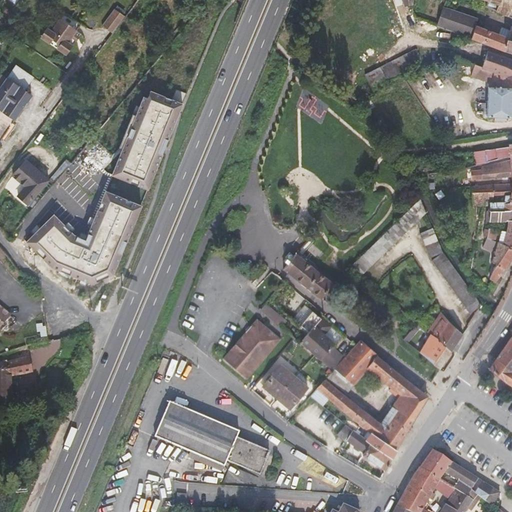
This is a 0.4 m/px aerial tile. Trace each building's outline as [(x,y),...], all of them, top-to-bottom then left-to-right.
[(510,16),(511,10),(511,2),(503,0),(501,0),(499,5),(498,5),(496,11),(510,16)] [(82,17),(66,5),(52,23),(48,20),(41,29),(50,36),(54,31),(61,36),(57,41),(66,48),(73,39),(68,35),(82,17)] [(511,25),(511,26),(510,30),(507,37),(498,34),(476,25),(478,19),(444,7),(437,26),(471,38),(505,51),(511,53),(511,25)] [(112,33),(125,16),(115,9),(102,26),(112,33)] [(507,37),(510,30),(501,26),(498,34),(507,37)] [(410,70),(424,65),(416,49),(365,74),(373,90),(397,76),(410,70)] [(511,59),(487,51),(482,67),(511,78),(511,59)] [(511,117),(511,78),(482,67),(475,64),(471,76),(488,82),(487,116),(511,117)] [(0,142),(32,95),(24,90),(33,77),(16,65),(8,78),(0,73),(0,142)] [(174,130),(184,103),(188,93),(176,88),(172,97),(153,89),(150,97),(145,95),(137,116),(134,125),(130,124),(124,139),(127,140),(124,149),(114,174),(150,188),(174,130)] [(376,106),(366,93),(355,100),(369,111),(376,106)] [(511,156),(511,143),(509,144),(509,146),(474,151),(476,165),(510,157),(511,156)] [(511,183),(511,156),(510,157),(510,160),(493,163),(494,167),(471,170),(472,180),(511,176),(511,183)] [(50,181),(54,184),(71,163),(67,160),(49,181),(50,181)] [(27,187),(18,197),(29,205),(50,181),(49,181),(26,161),(13,175),(27,187)] [(492,195),(491,183),(472,185),(473,205),(482,206),(483,198),(492,198),(492,195)] [(511,209),(511,183),(491,183),(492,195),(505,195),(505,201),(491,201),(489,211),(511,209)] [(288,189),(288,188),(287,186),(285,185),(284,185),(282,186),(280,187),(279,188),(279,190),(279,191),(280,192),(281,193),(282,194),(284,194),(285,194),(287,193),(288,192),(288,190),(288,189)] [(74,234),(54,214),(27,242),(53,267),(93,283),(114,273),(143,205),(107,190),(87,239),(74,234)] [(362,274),(426,212),(420,198),(352,264),(361,273),(362,274)] [(511,220),(511,209),(489,211),(487,221),(508,221),(511,220)] [(511,247),(511,220),(508,221),(506,231),(485,228),(483,237),(498,242),(511,247)] [(443,252),(432,227),(420,232),(429,257),(443,252)] [(496,282),(511,257),(511,247),(498,242),(492,261),(496,264),(488,278),(496,282)] [(466,285),(443,252),(431,260),(470,314),(482,305),(466,285)] [(333,283),(317,270),(300,257),(296,253),(283,268),(290,274),(321,299),(333,283)] [(335,280),(319,268),(317,270),(333,283),(335,280)] [(0,327),(11,315),(0,305),(0,327)] [(264,305),(260,309),(265,313),(269,309),(264,305)] [(276,315),(269,309),(265,313),(273,319),(276,315)] [(463,334),(441,312),(427,332),(430,335),(452,351),(463,334)] [(332,347),(335,344),(323,334),(330,327),(331,326),(320,317),(300,342),(332,370),(339,363),(344,357),(332,347)] [(248,379),(281,339),(257,319),(223,358),(248,379)] [(421,328),(417,325),(404,339),(408,343),(421,328)] [(330,327),(323,334),(335,344),(341,337),(330,327)] [(452,351),(430,335),(420,352),(428,358),(427,359),(440,369),(452,351)] [(407,431),(428,396),(376,355),(378,354),(361,339),(356,345),(344,357),(339,363),(332,370),(326,377),(347,394),(368,370),(392,389),(391,391),(399,397),(381,423),(325,379),(316,389),(329,399),(371,433),(396,450),(407,431)] [(511,342),(509,340),(496,359),(511,372),(511,371),(511,342)] [(30,357),(8,361),(9,366),(0,368),(0,404),(13,404),(12,376),(34,372),(30,357)] [(511,371),(511,372),(496,359),(489,369),(504,382),(511,386),(511,371)] [(290,409),(308,387),(280,364),(263,386),(290,409)] [(329,399),(316,389),(310,396),(323,406),(329,399)] [(270,451),(236,437),(239,431),(169,401),(155,436),(166,441),(224,466),(227,460),(260,474),(270,451)] [(392,458),(366,440),(353,430),(351,428),(346,424),(337,434),(347,442),(348,440),(355,445),(364,452),(362,455),(385,470),(392,458)] [(396,450),(371,433),(366,440),(392,458),(396,450)] [(350,452),(355,445),(348,440),(347,442),(343,448),(350,452)] [(449,460),(432,450),(419,468),(439,479),(445,472),(451,462),(449,460)] [(356,465),(359,461),(349,455),(347,460),(356,465)] [(470,490),(478,478),(474,475),(451,462),(445,472),(458,480),(453,487),(455,489),(466,496),(470,490)] [(427,511),(423,509),(439,479),(419,468),(415,475),(396,507),(407,511),(427,511)] [(500,492),(487,484),(484,482),(478,478),(470,490),(479,496),(481,497),(492,504),(500,492)] [(471,511),(481,497),(479,496),(470,490),(466,496),(455,489),(441,511),(465,511),(467,509),(471,511)] [(187,509),(187,493),(177,492),(177,508),(187,509)]
